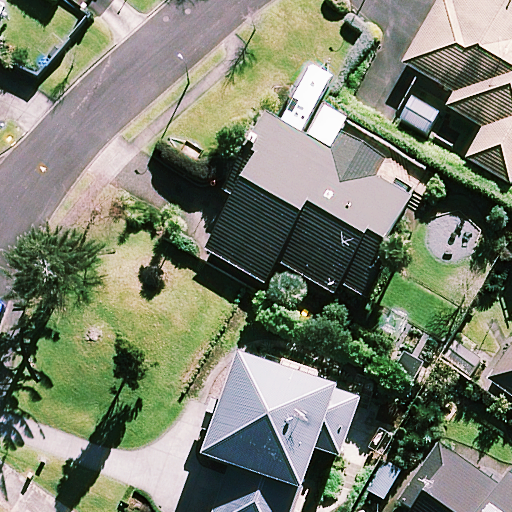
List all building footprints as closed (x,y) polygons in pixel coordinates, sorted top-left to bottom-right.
[(511,0),(443,0),(408,60),(459,90),(451,103),(488,125),(470,154),(511,178),(511,0)] [(269,281),(281,259),(341,292),(346,283),(371,297),(391,259),(382,254),(415,193),(378,172),(391,149),(344,123),(333,143),(275,111),(232,188),(240,193),(210,248),(269,281)] [(345,452),(369,387),(344,379),(246,343),(226,397),(212,391),(200,424),(215,430),(207,451),(235,461),(216,511),(298,511),(323,444),(345,452)] [(511,346),(491,376),(511,391),(511,346)] [(511,511),(511,467),(507,464),(500,475),(443,439),(397,511),(511,511)]
